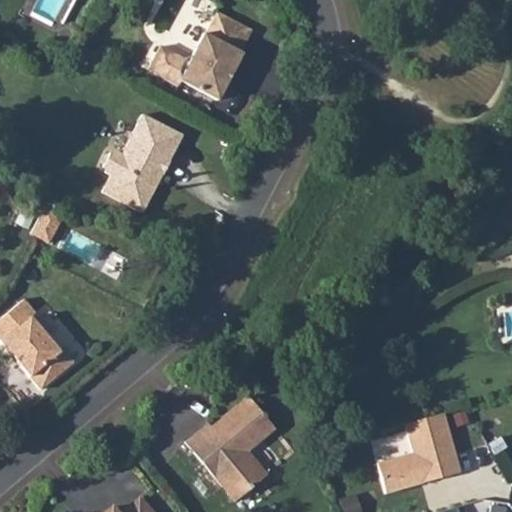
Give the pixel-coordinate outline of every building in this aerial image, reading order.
[(187,57),(162,44),(150,68),(179,83),(181,78),(219,97),(252,32),(215,13),(206,32),(203,31),(191,54),(187,57)] [(110,174),(103,188),(142,210),(181,134),(143,113),(121,152),(119,151),(110,154),(106,162),(106,170),(110,174)] [(43,205),(41,209),(59,218),(61,214),(43,205)] [(41,209),(29,231),(47,241),(59,218),(41,209)] [(33,311),(22,298),(0,316),(0,340),(40,388),(73,360),(61,346),(57,349),(29,315),(33,311)] [(208,414),(183,436),(234,495),(264,469),(245,446),(270,423),(243,393),(211,418),(208,414)] [(450,410),(412,422),(421,451),(386,462),(395,492),(468,469),(450,410)] [(375,442),(379,458),(409,451),(405,435),(375,442)] [(107,502),(95,511),(152,511),(136,494),(115,510),(107,502)]
